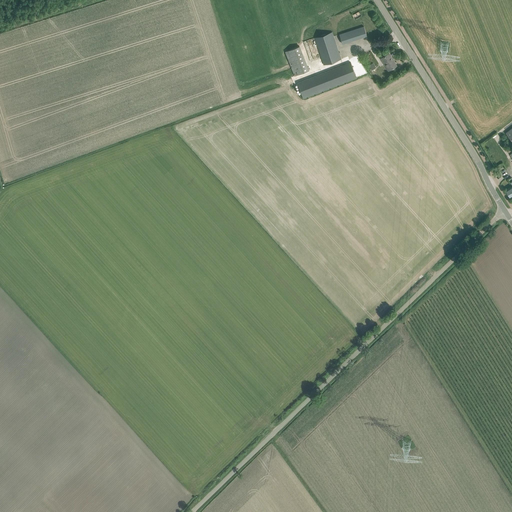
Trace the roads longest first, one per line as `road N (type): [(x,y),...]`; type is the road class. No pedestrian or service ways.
road 1 (unclassified): [(194,511),(507,212)]
road 2 (tertiary): [(507,212),(376,0)]
